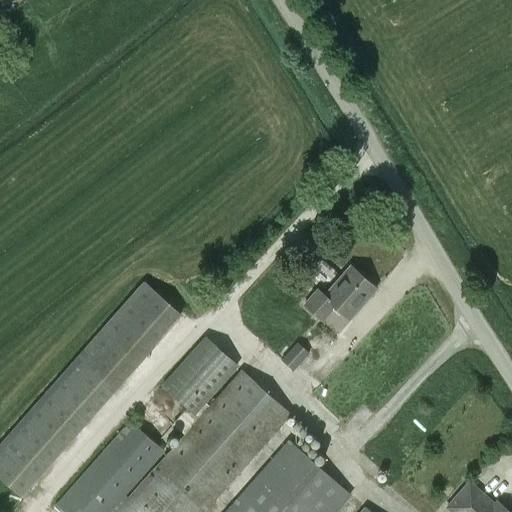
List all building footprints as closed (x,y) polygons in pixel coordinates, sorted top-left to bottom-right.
[(348,320),(376,288),(350,265),(324,294),(317,287),(302,305),(322,322),(335,308),(348,320)] [(0,478),(20,497),(63,449),(181,315),(143,280),(0,442),(0,478)] [(204,403),(238,366),(204,336),(160,385),(187,408),(173,424),(184,434),(127,497),(125,495),(164,451),(129,420),(53,506),(59,511),(203,511),(290,414),(241,370),(208,407),(204,403)] [(309,353),(297,342),(281,359),(286,363),(294,370),(309,353)] [(352,496),(289,439),(224,511),(338,511),(339,511),(354,511),(356,510),(349,502),(352,496)] [(508,511),(496,501),(494,504),(469,482),(447,507),(452,511),(508,511)]
